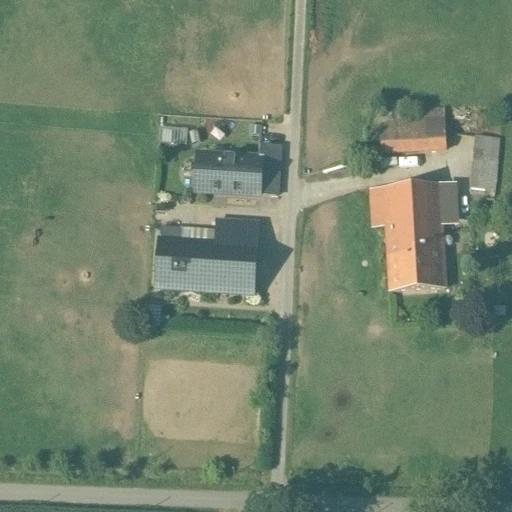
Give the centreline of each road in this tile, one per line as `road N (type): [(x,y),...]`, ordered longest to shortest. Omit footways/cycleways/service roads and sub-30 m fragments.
road 1 (unclassified): [(277,501),(303,0)]
road 2 (unclassified): [(0,493),(277,501)]
road 3 (unclassified): [(277,501),(511,508)]
